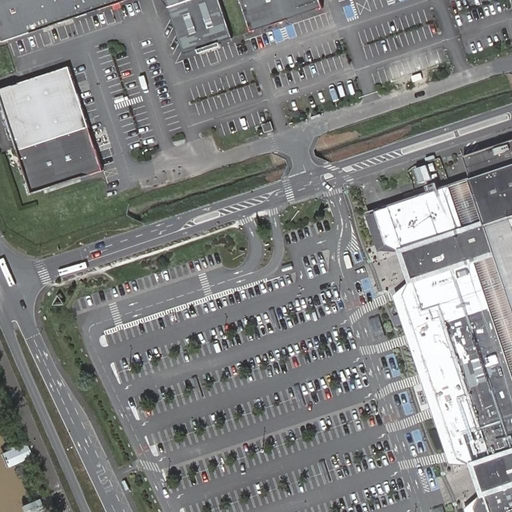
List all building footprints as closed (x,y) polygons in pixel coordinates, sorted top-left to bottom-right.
[(124,0),(0,0),(0,30),(4,42),(125,2),(124,0)] [(221,0),(167,0),(185,55),(234,39),(221,0)] [(241,0),(252,30),(322,7),(319,0),(241,0)] [(279,40),(295,35),(291,25),(275,30),(279,40)] [(58,66),(0,84),(0,128),(21,193),(92,169),(58,66)] [(387,244),(402,247),(408,264),(413,278),(404,294),(459,457),(468,463),(474,479),(478,493),(475,507),(476,511),(511,511),(511,139),(464,156),(472,178),(458,183),(409,200),(389,207),(376,211),(387,244)] [(424,187),(407,193),(409,200),(426,194),(424,187)] [(387,244),(376,211),(372,212),(367,214),(379,250),(383,250),(402,247),(387,244)] [(404,294),(413,278),(398,295),(395,298),(449,460),(454,461),(468,463),(459,457),(404,294)] [(406,403),(405,414),(415,414),(415,403),(406,403)] [(476,511),(475,507),(478,493),(468,503),(465,507),(466,511),(476,511)]
